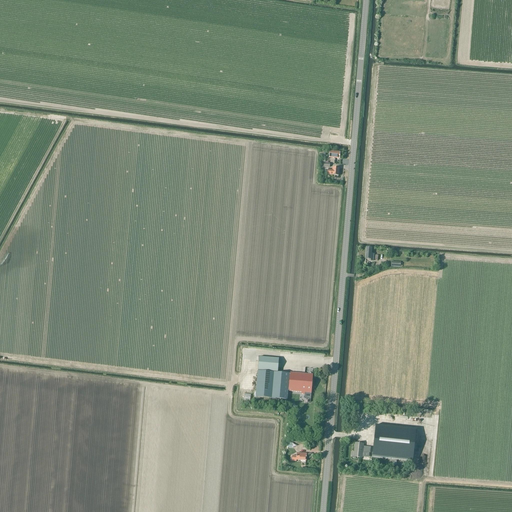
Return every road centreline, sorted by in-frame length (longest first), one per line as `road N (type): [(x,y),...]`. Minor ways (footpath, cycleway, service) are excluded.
road 1 (unclassified): [(324,511),(366,0)]
road 2 (track): [(0,101),(354,144)]
